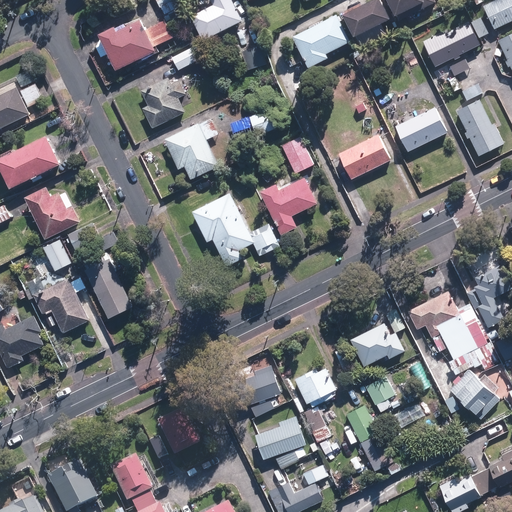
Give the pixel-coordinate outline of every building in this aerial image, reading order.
[(183,16),(174,0),(154,0),(158,8),(160,7),(163,15),(167,24),(183,16)] [(202,41),(241,22),(230,0),(209,0),(212,6),(190,17),(202,41)] [(382,0),(377,0),(345,16),(357,38),(393,20),(382,0)] [(425,11),(438,4),(436,0),(389,0),(399,18),(423,6),(425,11)] [(493,30),(511,20),(511,0),(495,0),(482,6),(493,30)] [(335,15),(292,37),(307,69),(326,59),(324,55),(349,43),(335,15)] [(471,23),(479,38),(488,33),(480,18),(471,23)] [(114,72),(154,52),(152,48),(173,38),(165,21),(144,31),(140,21),(115,33),(112,28),(97,36),(114,72)] [(479,46),(468,22),(443,34),(442,32),(422,42),(434,67),(479,46)] [(511,33),(497,41),(511,71),(511,33)] [(247,70),(266,64),(260,46),(241,52),(247,70)] [(177,70),(196,61),(190,48),(171,58),(177,70)] [(209,57),(223,84),(239,76),(235,66),(226,71),(217,53),(209,57)] [(453,76),(469,69),(464,59),(449,67),(453,76)] [(117,77),(110,62),(103,66),(109,81),(117,77)] [(450,86),(457,83),(454,77),(447,80),(450,86)] [(171,85),(168,78),(141,91),(148,106),(142,109),(152,129),(185,113),(178,98),(186,95),(179,81),(171,85)] [(23,89),(31,105),(46,98),(37,82),(23,89)] [(457,83),(450,86),(453,92),(460,88),(457,83)] [(476,84),(461,92),(465,101),(481,94),(476,84)] [(0,128),(32,112),(19,85),(0,93),(0,128)] [(455,112),(477,157),(503,144),(493,124),(490,125),(478,100),(455,112)] [(408,151),(448,133),(436,107),(396,126),(408,151)] [(257,135),(275,128),(268,109),(249,116),(257,135)] [(218,134),(211,119),(200,124),(199,123),(164,139),(178,169),(185,167),(190,179),(219,166),(207,139),(218,134)] [(0,159),(14,188),(65,164),(51,135),(0,159)] [(351,179),(391,160),(379,135),(339,153),(351,179)] [(314,164),(301,136),(282,145),(296,173),(314,164)] [(283,163),(274,144),(261,150),(270,169),(283,163)] [(317,204),(304,179),(279,191),(276,185),(260,193),(281,236),(297,228),(292,217),(317,204)] [(47,238),(83,221),(75,205),(70,208),(62,191),(53,195),(48,186),(27,196),(47,238)] [(191,212),(206,243),(212,240),(225,267),(242,259),(238,251),(253,243),(259,256),(280,246),(269,223),(249,232),(230,193),(191,212)] [(0,223),(13,217),(7,204),(0,207),(0,223)] [(94,222),(69,234),(77,250),(102,238),(94,222)] [(115,232),(102,238),(107,249),(120,242),(115,232)] [(45,247),(56,270),(73,262),(61,239),(45,247)] [(86,271),(109,320),(134,308),(110,259),(86,271)] [(478,283),(473,285),(475,288),(468,291),(476,307),(479,305),(489,325),(503,318),(492,296),(511,286),(500,262),(474,275),(478,283)] [(73,283),(71,277),(35,295),(45,315),(53,311),(64,334),(92,320),(78,293),(88,288),(83,278),(73,283)] [(439,332),(452,358),(464,352),(471,366),(480,362),(483,368),(494,363),(493,360),(496,358),(501,369),(503,368),(478,318),(469,301),(455,308),(446,289),(406,308),(416,327),(424,323),(430,336),(439,332)] [(28,297),(25,290),(19,293),(22,299),(28,297)] [(403,349),(394,331),(404,326),(394,307),(384,312),(393,330),(388,333),(383,321),(349,337),(362,364),(385,353),(387,357),(403,349)] [(0,326),(0,348),(10,369),(27,361),(24,356),(47,345),(41,334),(44,332),(37,316),(8,330),(5,324),(0,326)] [(504,359),(511,354),(511,331),(495,340),(504,359)] [(334,350),(342,367),(351,362),(343,346),(334,350)] [(237,407),(280,391),(270,363),(253,369),(254,373),(229,382),(237,407)] [(293,376),(305,402),(308,400),(311,405),(331,395),(329,390),(335,387),(324,365),(316,369),(314,366),(293,376)] [(499,397),(467,368),(448,388),(480,418),(499,397)] [(495,372),(502,386),(511,382),(503,368),(501,369),(495,372)] [(390,404),(386,397),(394,393),(385,374),(364,385),(373,403),(375,402),(379,410),(390,404)] [(276,404),(273,397),(269,399),(268,397),(250,406),(254,415),(273,407),(272,406),(276,404)] [(345,412),(359,440),(377,431),(363,403),(345,412)] [(173,453),(199,441),(181,406),(156,419),(173,453)] [(330,434),(318,407),(313,409),(312,406),(303,410),(312,429),(311,430),(316,440),(330,434)] [(262,457),(305,442),(295,414),(277,420),(278,424),(254,433),(262,457)] [(392,460),(378,432),(359,441),(374,470),(384,464),(389,474),(400,468),(396,458),(392,460)] [(393,442),(402,458),(411,452),(402,436),(393,442)] [(167,453),(160,438),(151,442),(159,457),(167,453)] [(318,441),(324,452),(331,448),(326,438),(318,441)] [(279,466),(297,457),(293,448),(274,457),(279,466)] [(299,456),(307,452),(305,448),(297,451),(299,456)] [(498,484),(511,477),(511,448),(502,454),(503,457),(489,464),(489,465),(480,470),(489,488),(498,483),(498,484)] [(134,506),(153,497),(149,490),(153,488),(136,453),(110,466),(126,501),(131,499),(134,505),(134,506)] [(65,511),(96,495),(77,459),(46,475),(65,511)] [(302,473),(307,483),(327,474),(323,463),(302,473)] [(489,488),(480,470),(471,474),(471,473),(457,480),(455,477),(440,484),(451,508),(480,494),(480,492),(489,488)] [(293,511),(322,499),(314,481),(292,491),(287,480),(267,490),(277,511),(293,511)] [(42,511),(35,494),(21,501),(19,498),(8,503),(9,506),(0,510),(0,511),(42,511)] [(153,497),(134,506),(137,511),(164,511),(160,504),(157,505),(154,500),(153,497)] [(236,511),(230,499),(203,511),(236,511)]
